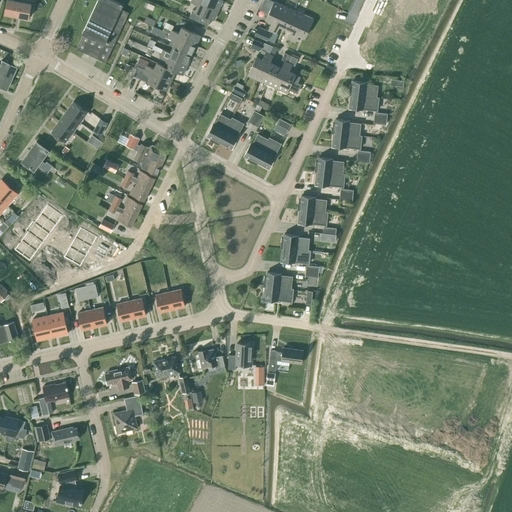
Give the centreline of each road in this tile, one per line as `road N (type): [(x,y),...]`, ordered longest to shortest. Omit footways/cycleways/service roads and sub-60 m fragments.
road 1 (residential): [(15,306),(126,258),(185,145)]
road 2 (residential): [(282,198),(339,70),(336,51),(352,15)]
road 3 (track): [(337,329),(511,356)]
road 4 (residential): [(92,511),(103,459),(76,349)]
road 5 (residential): [(169,134),(37,54)]
road 6 (residential): [(169,134),(241,0)]
road 7 (residential): [(76,349),(221,313)]
road 8 (residential): [(213,279),(188,158)]
